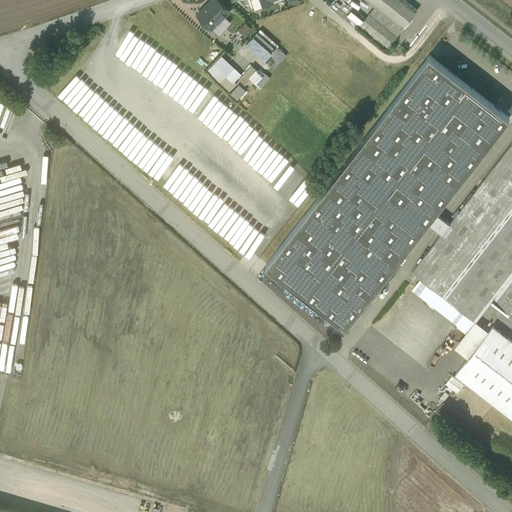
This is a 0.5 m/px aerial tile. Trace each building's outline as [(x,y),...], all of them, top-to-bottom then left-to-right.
[(219,0),(212,0),(205,8),(204,7),(197,14),(212,28),(230,10),(219,0)] [(251,0),(255,8),(272,3),(271,0),(251,0)] [(417,11),(403,0),(366,0),(374,6),(359,26),(388,48),(417,11)] [(289,30),(283,32),(285,38),(292,35),(293,39),(320,30),(312,7),(284,17),(289,30)] [(157,15),(131,25),(136,37),(161,27),(157,15)] [(189,59),(198,51),(194,47),(202,39),(183,18),(165,35),(189,59)] [(325,28),(330,32),(338,24),(333,19),(325,28)] [(252,29),(245,22),(237,30),(245,37),(252,29)] [(335,30),(318,51),(320,52),(316,58),(329,69),(338,58),(359,74),(372,58),(335,30)] [(275,48),(257,32),(246,44),(265,60),(275,48)] [(131,62),(142,52),(132,42),(122,52),(131,62)] [(275,48),(265,60),(273,68),(286,54),(277,46),(275,48)] [(429,55),(266,264),(346,327),(427,223),(435,212),(509,117),(429,55)] [(239,74),(221,56),(207,71),(228,91),(236,83),(233,80),(239,74)] [(252,65),(239,79),(245,84),(250,78),(260,87),(269,77),(264,73),(263,74),(252,65)] [(239,84),(229,94),(237,100),(246,90),(239,84)] [(511,143),(441,234),(412,271),(475,321),(492,300),(511,274),(511,143)] [(449,223),(435,212),(427,223),(441,234),(449,223)] [(511,274),(492,300),(508,312),(511,306),(511,274)] [(511,341),(492,326),(455,373),(511,417),(511,341)]
